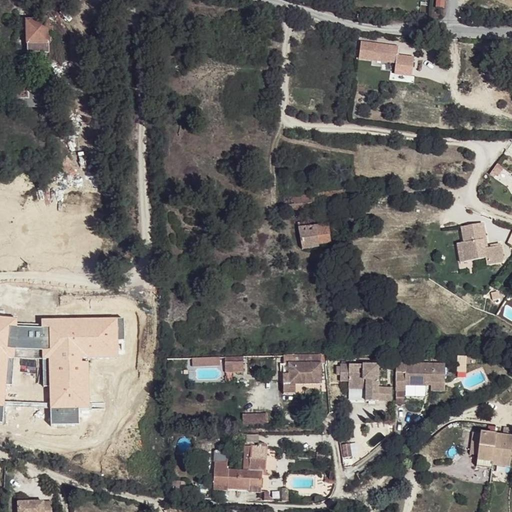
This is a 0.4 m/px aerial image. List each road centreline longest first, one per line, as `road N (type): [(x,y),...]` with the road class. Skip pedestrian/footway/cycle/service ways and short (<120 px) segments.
road 1 (residential): [(0,453),(142,499),(309,509),(335,488)]
road 2 (residential): [(267,0),(365,26),(450,27)]
road 3 (unknown): [(323,498),(339,470),(336,447),(320,425),(279,407),(274,384)]
